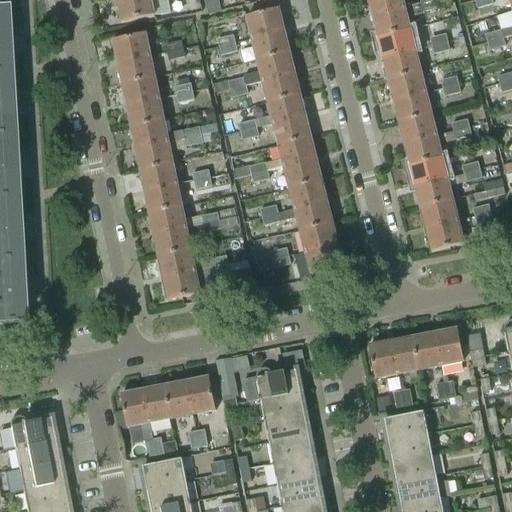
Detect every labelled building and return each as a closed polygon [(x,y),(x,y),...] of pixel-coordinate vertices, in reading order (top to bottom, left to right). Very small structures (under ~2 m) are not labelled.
[(154,16),(151,0),(120,0),(117,1),(121,23),(154,16)] [(222,13),(218,0),(204,0),(209,16),(222,13)] [(367,0),(372,17),(405,8),(402,0),(367,0)] [(372,17),(377,38),(410,30),(407,19),(423,15),(423,13),(455,6),(453,0),(437,0),(437,1),(421,5),(405,9),(405,8),(372,17)] [(493,5),(491,0),(480,0),(475,2),(477,9),(493,5)] [(246,18),(251,40),(284,32),(279,9),(246,18)] [(165,45),(167,53),(192,48),(192,49),(196,48),(192,27),(171,32),(173,44),(165,45)] [(503,39),(511,36),(511,27),(485,36),(487,44),(503,39)] [(377,38),(382,59),(415,51),(410,30),(377,38)] [(289,53),(284,32),(251,40),(257,61),(289,53)] [(112,41),(117,64),(150,57),(146,34),(112,41)] [(429,39),(431,47),(448,43),(446,35),(429,39)] [(217,40),(219,48),(235,44),(233,36),(217,40)] [(506,47),(503,39),(487,44),(490,52),(506,47)] [(448,43),(431,47),(433,55),(450,51),(448,43)] [(237,52),(235,44),(219,48),(221,56),(237,52)] [(194,56),(192,49),(192,48),(167,53),(168,62),(194,56)] [(382,59),(388,81),(421,73),(415,51),(382,59)] [(213,85),(215,94),(262,82),(295,74),(289,53),(257,61),(260,73),(244,77),(244,78),(228,83),(228,82),(213,85)] [(117,64),(122,85),(155,78),(150,57),(117,64)] [(388,81),(393,102),(426,94),(421,73),(388,81)] [(499,86),(511,82),(511,73),(497,78),(499,86)] [(0,136),(11,136),(8,74),(0,74),(0,136)] [(300,96),(295,74),(262,82),(267,104),(300,96)] [(440,81),(442,90),(458,86),(456,77),(440,81)] [(122,85),(126,107),(159,100),(155,78),(122,85)] [(511,91),(511,82),(499,86),(502,94),(511,91)] [(174,88),(176,96),(192,93),(191,85),(174,88)] [(246,86),(215,94),(217,104),(233,100),(232,99),(248,95),(246,87),(246,86)] [(458,86),(442,90),(444,98),(460,94),(458,86)] [(192,93),(176,96),(178,104),(194,101),(192,93)] [(393,102),(398,123),(431,115),(426,94),(393,102)] [(267,104),(273,125),(305,117),(300,96),(267,104)] [(164,121),(159,100),(126,107),(131,128),(164,121)] [(206,122),(214,120),(212,110),(204,112),(206,122)] [(398,123),(404,145),(437,137),(431,115),(398,123)] [(311,138),(305,117),(273,125),(278,147),(311,138)] [(451,125),(453,133),(469,128),(467,120),(451,125)] [(201,136),(218,133),(215,122),(196,126),(196,127),(182,129),(183,132),(167,135),(164,121),(131,128),(135,150),(168,143),(185,140),(201,136)] [(256,129),(254,121),(238,125),(240,133),(256,129)] [(471,137),(469,128),(453,133),(455,141),(471,137)] [(256,129),(240,133),(242,141),(259,138),(256,129)] [(0,198),(15,198),(11,136),(0,136),(0,198)] [(185,140),(186,148),(203,145),(201,136),(185,140)] [(404,145),(409,166),(442,158),(437,137),(404,145)] [(278,147),(283,168),(316,160),(311,138),(278,147)] [(170,151),(186,148),(185,140),(168,143),(170,151)] [(168,143),(135,150),(140,171),(173,165),(168,143)] [(409,166),(415,188),(447,179),(442,158),(409,166)] [(321,181),(316,160),(283,168),(289,189),(321,181)] [(462,167),(464,175),(480,171),(478,163),(462,167)] [(249,168),(251,176),(267,172),(265,164),(249,168)] [(511,164),(503,167),(506,176),(511,174),(511,164)] [(140,171),(144,193),(177,186),(173,165),(140,171)] [(195,182),(210,179),(208,171),(193,174),(195,182)] [(482,179),(480,171),(464,175),(466,183),(482,179)] [(269,180),(267,172),(251,176),(253,184),(269,180)] [(195,182),(197,191),(212,188),(210,179),(195,182)] [(415,188),(420,209),(453,201),(447,179),(415,188)] [(236,189),(250,186),(249,180),(235,183),(236,189)] [(289,189),(294,211),(327,202),(321,181),(289,189)] [(144,193),(149,215),(182,208),(177,186),(144,193)] [(473,195),(475,202),(505,196),(503,189),(473,195)] [(0,261),(18,260),(15,198),(0,198),(0,261)] [(420,209),(425,230),(458,222),(453,201),(420,209)] [(332,224),(327,202),(294,211),(299,232),(332,224)] [(262,219),(278,215),(276,206),(260,211),(262,219)] [(472,210),(474,218),(490,214),(488,206),(472,210)] [(186,229),(182,208),(149,215),(153,236),(186,229)] [(203,226),(219,222),(217,214),(201,217),(203,226)] [(493,222),(490,214),(474,218),(476,226),(493,222)] [(278,215),(262,219),(264,227),(280,223),(278,215)] [(219,222),(203,226),(204,234),(221,231),(219,222)] [(464,244),(458,222),(425,230),(431,253),(464,244)] [(299,232),(305,253),(337,245),(332,224),(299,232)] [(153,236),(158,258),(191,251),(186,229),(153,236)] [(343,267),(337,245),(305,253),(310,275),(343,267)] [(270,253),(272,261),(289,257),(287,249),(270,253)] [(158,258),(162,279),(195,272),(191,251),(158,258)] [(272,261),(270,253),(259,256),(261,264),(271,262),(272,261)] [(210,260),(211,269),(228,265),(226,257),(210,260)] [(291,266),(289,257),(272,261),(274,270),(291,266)] [(0,324),(22,323),(18,260),(0,261),(0,324)] [(211,269),(195,272),(162,279),(167,302),(200,295),(197,281),(213,277),(230,274),(250,269),(248,261),(228,265),(211,269)] [(457,330),(435,334),(441,367),(464,363),(457,330)] [(435,334),(413,338),(419,372),(441,367),(435,334)] [(413,338),(391,343),(398,376),(419,372),(413,338)] [(375,380),(398,376),(391,343),(369,347),(375,380)] [(485,358),(483,350),(470,353),(471,360),(485,358)] [(485,358),(471,360),(473,369),(486,366),(485,358)] [(238,394),(231,359),(216,363),(223,397),(238,394)] [(257,378),(257,380),(261,402),(301,394),(296,372),(273,376),(273,374),(272,373),(271,371),(269,371),(268,370),(267,370),(265,369),(263,370),(261,371),(260,371),(259,373),(258,374),(257,375),(257,377),(257,378)] [(209,378),(187,383),(193,416),(216,411),(209,378)] [(491,392),(489,380),(480,381),(483,393),(491,392)] [(452,382),(444,384),(448,400),(456,399),(452,382)] [(187,383),(165,387),(171,420),(193,416),(187,383)] [(448,400),(444,384),(436,385),(439,402),(448,400)] [(165,387),(143,391),(149,424),(171,420),(165,387)] [(409,390),(401,392),(404,408),(413,407),(409,390)] [(156,457),(153,440),(149,424),(143,391),(120,395),(127,429),(134,427),(138,443),(144,442),(148,458),(156,457)] [(396,410),(404,408),(401,392),(393,394),(396,410)] [(476,392),(460,395),(462,403),(478,401),(476,392)] [(305,415),(301,394),(261,402),(265,423),(305,415)] [(224,409),(237,406),(246,405),(244,395),(235,396),(236,398),(222,401),(224,409)] [(392,412),(389,398),(374,401),(377,415),(392,412)] [(239,415),(237,406),(224,409),(225,417),(239,415)] [(486,411),(488,423),(497,421),(495,409),(486,411)] [(474,426),(482,424),(480,412),(471,414),(474,426)] [(428,435),(424,413),(385,421),(389,443),(428,435)] [(269,444),(309,436),(305,415),(265,423),(269,444)] [(10,426),(10,428),(14,450),(53,442),(49,420),(38,422),(26,424),(26,423),(25,421),(24,420),(23,419),(22,418),(20,418),(18,418),(17,418),(15,418),(14,419),(13,420),(11,421),(10,423),(10,424),(10,425),(10,426)] [(500,434),(497,421),(488,423),(491,436),(500,434)] [(485,437),(482,424),(474,426),(476,439),(485,437)] [(232,429),(233,433),(234,442),(244,440),(241,427),(232,429)] [(199,449),(208,448),(206,439),(204,431),(188,434),(191,450),(199,449)] [(432,456),(428,435),(389,443),(393,464),(432,456)] [(313,458),(309,436),(269,444),(274,465),(313,458)] [(153,440),(156,457),(164,455),(165,458),(178,455),(175,442),(162,445),(161,439),(153,440)] [(58,464),(53,442),(14,450),(18,471),(58,464)] [(494,454),(497,465),(505,464),(503,452),(494,454)] [(482,469),(491,467),(488,455),(479,457),(482,469)] [(393,464),(397,485),(437,477),(432,456),(393,464)] [(240,472),(249,470),(246,458),(237,460),(240,472)] [(278,486),(317,479),(313,458),(274,465),(278,486)] [(147,490),(187,482),(182,460),(143,468),(147,490)] [(226,474),(235,473),(232,461),(224,462),(226,474)] [(18,471),(22,492),(62,485),(58,464),(18,471)] [(508,477),(505,464),(497,465),(499,478),(508,477)] [(493,480),(491,467),(482,469),(485,482),(493,480)] [(252,482),(249,470),(240,472),(243,484),(252,482)] [(237,485),(235,473),(226,474),(229,487),(237,485)] [(437,480),(437,477),(397,485),(402,506),(441,499),(451,497),(448,483),(441,484),(440,479),(437,480)] [(321,500),(317,479),(278,486),(282,508),(321,500)] [(151,511),(191,503),(187,482),(147,490),(151,511)] [(26,511),(34,511),(66,506),(62,485),(22,492),(26,511)] [(505,508),(511,506),(511,498),(511,494),(502,496),(505,508)] [(491,511),(499,509),(496,497),(488,499),(491,511)] [(402,506),(402,511),(443,511),(441,499),(402,506)] [(248,511),(257,511),(255,500),(247,502),(248,511)] [(282,511),(323,511),(321,500),(282,508),(282,511)] [(151,511),(192,511),(191,503),(151,511)] [(233,511),(242,511),(240,503),(232,505),(233,511)]
